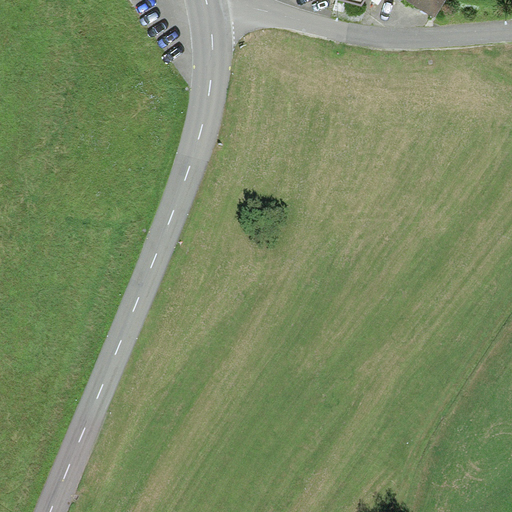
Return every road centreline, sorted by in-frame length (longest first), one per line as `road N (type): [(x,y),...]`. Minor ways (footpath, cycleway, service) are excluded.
road 1 (tertiary): [(47,511),(193,147),(209,5)]
road 2 (unclassified): [(209,5),(250,4),(375,39),(511,33)]
road 3 (track): [(511,295),(422,433),(394,511)]
